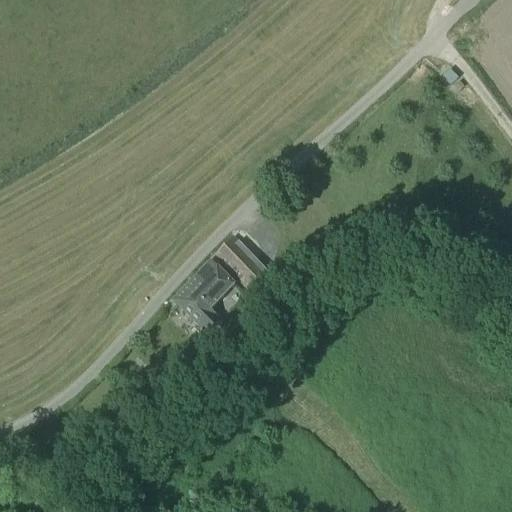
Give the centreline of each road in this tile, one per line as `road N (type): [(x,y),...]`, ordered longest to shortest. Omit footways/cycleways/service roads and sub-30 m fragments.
road 1 (unclassified): [(0,435),(89,377),(242,213),(436,38)]
road 2 (track): [(511,136),(436,38),(444,0)]
